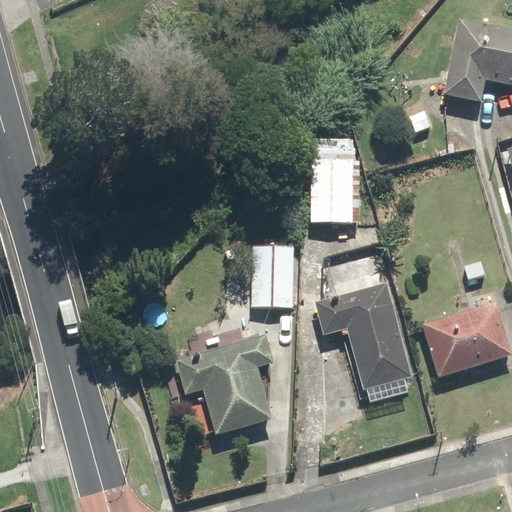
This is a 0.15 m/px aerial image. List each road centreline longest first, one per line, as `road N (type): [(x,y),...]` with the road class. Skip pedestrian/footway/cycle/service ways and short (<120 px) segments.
road 1 (tertiary): [(109,511),(0,118)]
road 2 (residential): [(511,453),(293,511)]
